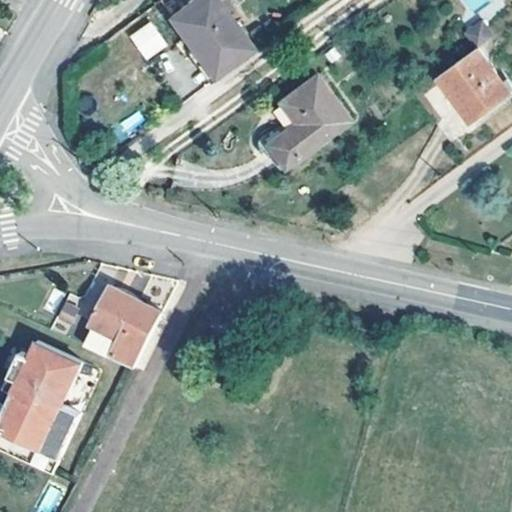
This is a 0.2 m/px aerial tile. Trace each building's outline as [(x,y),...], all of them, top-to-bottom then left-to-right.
[(253,47),(218,0),(194,0),(172,17),(215,75),(253,47)] [(462,0),(469,12),(490,0),(462,0)] [(129,36),(146,61),(168,45),(151,21),(129,36)] [(495,36),(483,21),(468,32),(480,48),(495,36)] [(472,121),(511,92),(511,82),(509,78),(504,82),(480,48),(440,76),(472,121)] [(349,119),(317,74),(280,100),(296,122),(268,142),(285,166),(349,119)] [(54,99),(62,84),(57,80),(48,96),(54,99)] [(268,142),(296,122),(280,100),(275,104),(286,118),(266,133),(263,145),(278,170),(285,166),(268,142)] [(163,312),(110,285),(91,322),(95,324),(85,344),(135,368),(163,312)] [(79,309),(68,304),(61,317),(72,322),(79,309)] [(0,448),(53,474),(82,413),(60,402),(61,400),(65,402),(83,361),(38,340),(31,355),(22,351),(10,376),(19,380),(30,385),(17,411),(7,406),(0,403),(0,448)] [(17,411),(30,385),(19,380),(7,406),(17,411)]
